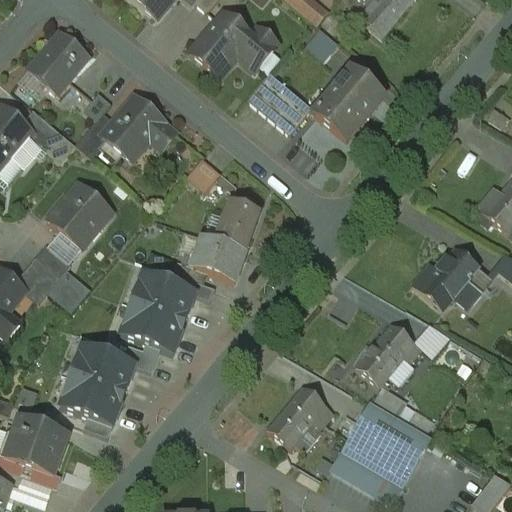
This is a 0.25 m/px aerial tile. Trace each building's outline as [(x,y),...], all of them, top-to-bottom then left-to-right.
[(128,0),(127,1),(157,25),(178,1),(178,0),(128,0)] [(202,0),(178,0),(178,1),(191,13),(195,9),(202,0)] [(202,0),(195,9),(207,19),(222,0),(202,0)] [(328,18),(306,0),(285,0),(284,2),(317,31),(328,18)] [(388,0),(381,10),(375,5),(359,23),(382,42),(417,0),(388,0)] [(223,20),(191,59),(220,83),(237,63),(253,44),(252,44),(223,20)] [(275,50),(258,36),(252,44),(253,44),(237,63),(255,78),(277,51),(276,50),(275,50)] [(338,50),(322,36),(307,54),(324,68),(338,50)] [(60,40),(29,76),(57,100),(88,64),(60,40)] [(350,77),(314,120),(347,147),(382,104),(350,77)] [(311,116),(270,81),(248,107),(290,142),(311,116)] [(99,100),(83,118),(95,128),(103,120),(111,110),(99,100)] [(165,128),(134,103),(113,128),(101,142),(107,147),(132,168),(150,147),(162,157),(176,141),(164,130),(165,128)] [(22,129),(0,111),(0,179),(29,145),(34,139),(22,129)] [(60,140),(33,116),(22,129),(34,139),(29,145),(45,159),(60,140)] [(95,128),(75,152),(91,165),(107,147),(101,142),(113,128),(103,120),(95,128)] [(75,152),(60,140),(45,159),(59,171),(75,152)] [(221,180),(202,165),(186,184),(205,199),(221,180)] [(511,186),(495,207),(489,201),(477,215),(484,220),(484,221),(511,244),(511,186)] [(79,190),(48,227),(72,247),(88,229),(97,236),(112,218),(79,190)] [(259,219),(231,209),(216,249),(245,259),(259,219)] [(216,249),(203,244),(192,274),(192,275),(207,280),(234,290),(245,259),(216,249)] [(70,272),(46,252),(36,264),(60,284),(70,272)] [(492,286),(455,255),(431,284),(424,278),(412,292),(443,317),(468,287),(481,298),(492,286)] [(511,265),(505,261),(493,275),(511,290),(511,265)] [(192,274),(158,262),(154,274),(203,291),(207,280),(192,275),(192,274)] [(60,284),(36,264),(23,279),(47,300),(60,284)] [(0,328),(26,297),(0,275),(0,328)] [(134,319),(180,334),(189,307),(143,292),(134,319)] [(171,361),(180,334),(134,319),(125,346),(171,361)] [(390,334),(357,373),(379,392),(401,365),(407,369),(417,357),(390,334)] [(77,392),(119,406),(128,379),(85,365),(77,392)] [(111,432),(119,406),(77,392),(68,418),(111,432)] [(405,409),(381,394),(371,411),(396,425),(405,409)] [(301,395),(268,434),(292,453),(310,431),(317,437),(331,420),(301,395)] [(13,410),(0,405),(0,419),(9,423),(13,410)] [(371,411),(370,411),(343,457),(402,492),(429,445),(396,425),(371,411)] [(67,442),(19,425),(4,466),(33,476),(53,483),(53,482),(67,442)] [(22,485),(0,476),(0,490),(11,494),(10,495),(18,498),(22,485)] [(53,483),(33,476),(29,487),(56,497),(61,484),(53,482),(53,483)] [(494,482),(471,511),(494,511),(510,492),(494,482)] [(0,490),(0,511),(4,511),(10,495),(11,494),(0,490)]
